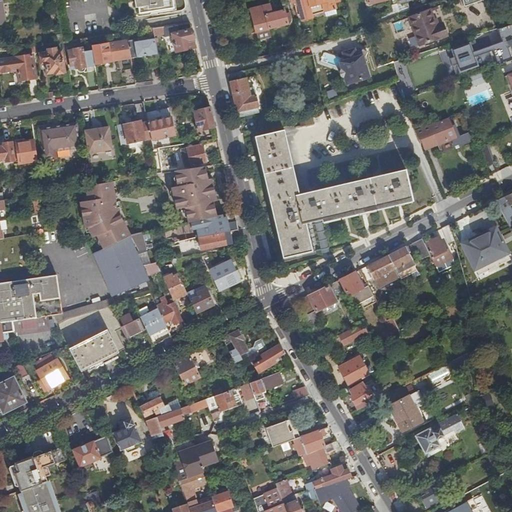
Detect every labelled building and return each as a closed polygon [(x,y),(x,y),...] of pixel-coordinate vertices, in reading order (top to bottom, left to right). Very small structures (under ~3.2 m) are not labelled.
[(134,0),(137,14),(174,8),(173,0),(134,0)] [(325,12),(336,9),(335,3),(339,2),(338,0),(290,0),(292,4),(297,3),(302,20),(313,18),(312,15),(325,12)] [(487,10),(501,5),(499,0),(484,0),(487,10)] [(257,31),(270,28),(288,24),(287,19),(291,18),(289,13),(286,14),(285,10),(273,12),(271,2),(251,8),(257,31)] [(337,14),(336,9),(325,12),(326,17),(337,14)] [(438,26),(435,19),(431,9),(410,17),(420,45),(446,35),(441,24),(440,24),(438,26)] [(225,15),(217,17),(221,32),(228,30),(225,15)] [(178,24),(152,28),(154,35),(164,33),(165,37),(173,35),(176,51),(190,49),(190,48),(196,47),(191,29),(179,31),(178,24)] [(272,37),(270,28),(257,31),(259,40),(272,37)] [(127,40),(130,58),(149,55),(151,67),(160,66),(154,38),(133,41),(133,39),(127,40)] [(92,45),(92,49),(95,64),(130,58),(127,40),(92,45)] [(454,57),(457,64),(460,73),(479,65),(470,42),(452,49),(454,57)] [(68,56),(64,56),(66,65),(70,64),(71,69),(76,69),(77,71),(78,72),(79,73),(80,73),(82,73),(83,72),(96,70),(95,64),(92,49),(84,51),(83,49),(82,50),(82,47),(67,50),(68,56)] [(45,62),(46,64),(47,73),(64,71),(61,50),(56,51),(56,49),(54,48),(47,49),(47,52),(40,53),(42,62),(45,62)] [(346,77),(347,78),(348,82),(351,83),(368,78),(370,75),(364,56),(361,55),(358,56),(356,48),(343,51),(345,60),(343,60),(342,62),(344,68),(347,70),(348,74),(346,77)] [(0,72),(17,70),(19,79),(18,79),(18,80),(37,77),(37,76),(36,76),(32,54),(11,58),(10,49),(0,50),(0,72)] [(124,69),(127,85),(136,84),(132,68),(124,69)] [(344,79),(347,78),(346,77),(348,74),(347,70),(344,68),(341,68),(340,71),(341,76),(344,79)] [(244,70),(228,74),(236,112),(258,106),(255,95),(250,96),(244,70)] [(400,74),(403,80),(411,77),(409,72),(400,74)] [(60,80),(63,95),(71,94),(68,79),(60,80)] [(258,106),(236,112),(237,116),(259,111),(258,106)] [(214,127),(209,107),(199,109),(199,110),(193,112),(198,130),(214,127)] [(151,138),(152,140),(175,135),(169,108),(159,111),(160,116),(147,119),(148,122),(151,138)] [(311,113),(299,116),(301,125),(313,123),(311,113)] [(431,124),(417,129),(420,139),(422,139),(426,149),(439,144),(439,145),(457,137),(450,117),(431,125),(431,124)] [(120,144),(151,138),(148,122),(141,123),(140,121),(123,124),(124,125),(116,126),(120,144)] [(76,123),(58,126),(61,150),(79,147),(76,123)] [(61,150),(58,126),(38,128),(43,160),(56,158),(55,151),(61,150)] [(87,152),(109,149),(105,126),(92,129),(92,132),(84,133),(87,152)] [(315,221),(322,219),(411,198),(412,201),(413,201),(406,169),(299,194),(284,130),(255,136),(283,258),(312,251),(306,223),(315,221)] [(38,159),(35,140),(27,142),(24,142),(15,144),(18,162),(38,159)] [(184,144),(182,144),(183,146),(187,146),(187,147),(187,149),(182,150),(186,166),(191,164),(191,165),(206,162),(202,144),(201,144),(201,141),(184,144)] [(0,145),(0,159),(5,159),(6,161),(14,160),(12,142),(3,143),(3,145),(0,145)] [(157,148),(154,149),(151,149),(156,173),(161,173),(157,148)] [(204,166),(174,170),(178,186),(172,187),(177,209),(186,207),(189,222),(190,221),(212,216),(216,216),(213,201),(216,200),(211,179),(207,179),(204,166)] [(111,181),(92,184),(85,185),(87,200),(79,202),(83,226),(86,226),(92,236),(96,235),(103,247),(130,235),(126,227),(125,228),(122,223),(123,222),(122,220),(122,219),(113,202),(115,202),(111,181)] [(216,216),(212,217),(213,220),(212,220),(214,226),(215,233),(238,229),(236,222),(228,224),(226,213),(216,216)] [(330,251),(322,219),(315,221),(322,253),(330,251)] [(453,240),(448,224),(442,228),(447,244),(453,240)] [(215,233),(214,226),(207,227),(208,235),(215,233)] [(215,233),(208,235),(202,236),(204,250),(233,244),(232,240),(240,238),(238,229),(215,233)] [(511,259),(496,232),(476,242),(474,239),(464,244),(480,275),(511,259)] [(0,271),(32,267),(27,233),(3,237),(0,237),(0,271)] [(142,237),(141,233),(131,235),(130,235),(138,250),(146,248),(145,246),(143,240),(146,239),(145,236),(142,237)] [(138,250),(130,235),(103,247),(93,252),(92,252),(95,258),(99,257),(139,251),(138,250)] [(439,237),(424,243),(430,254),(436,266),(452,258),(448,249),(446,250),(439,237)] [(424,243),(422,238),(412,243),(420,259),(430,254),(424,243)] [(416,269),(405,247),(388,255),(395,268),(400,277),(403,276),(404,277),(412,272),(412,271),(416,269)] [(150,260),(146,248),(138,250),(139,251),(143,262),(150,260)] [(144,265),(143,262),(139,251),(99,257),(95,258),(112,296),(150,280),(148,275),(144,265)] [(395,268),(388,255),(367,266),(374,279),(395,268)] [(179,257),(171,259),(176,269),(181,268),(179,257)] [(455,263),(452,258),(436,266),(438,271),(455,263)] [(231,260),(209,270),(218,288),(225,285),(226,286),(229,284),(230,285),(231,284),(241,280),(231,260)] [(156,262),(144,265),(148,275),(159,270),(156,262)] [(363,287),(355,272),(340,279),(354,305),(373,294),(368,285),(363,287)] [(172,273),(163,277),(173,299),(187,293),(178,273),(173,276),(172,273)] [(0,322),(45,316),(53,315),(62,314),(56,274),(0,282),(0,322)] [(340,287),(338,280),(294,302),(291,313),(301,330),(321,320),(317,311),(337,301),(331,290),(333,289),(333,290),(340,287)] [(342,291),(340,287),(333,290),(335,294),(339,295),(342,294),(342,291)] [(187,293),(196,313),(214,304),(206,288),(196,292),(195,289),(187,293)] [(162,303),(156,305),(156,306),(157,309),(164,323),(172,319),(179,332),(187,328),(173,299),(167,301),(164,296),(159,298),(162,303)] [(377,302),(387,321),(393,317),(394,317),(384,299),(377,302)] [(127,309),(123,301),(110,305),(114,313),(127,309)] [(166,326),(164,323),(157,309),(148,314),(141,317),(147,331),(149,334),(166,326)] [(124,325),(121,326),(126,336),(129,335),(143,329),(138,317),(137,318),(136,316),(133,317),(130,312),(120,317),(124,325)] [(60,329),(57,324),(55,320),(53,315),(45,316),(0,322),(0,339),(3,339),(8,338),(8,336),(8,332),(16,331),(17,335),(60,329)] [(393,334),(400,331),(393,317),(387,321),(386,321),(393,334)] [(344,345),(368,332),(363,322),(339,335),(344,345)] [(161,332),(167,329),(166,326),(149,334),(150,337),(161,332)] [(70,348),(81,371),(119,351),(108,329),(70,348)] [(239,329),(222,338),(234,363),(266,349),(262,339),(255,342),(253,347),(246,350),(241,339),(244,338),(239,329)] [(142,351),(154,345),(150,337),(149,334),(147,331),(136,337),(142,351)] [(284,353),(279,343),(256,357),(258,360),(253,364),(258,373),(276,362),(274,359),(284,353)] [(204,347),(174,362),(185,385),(200,377),(197,370),(211,363),(204,347)] [(472,358),(472,350),(449,362),(452,369),(472,358)] [(40,375),(48,389),(48,390),(68,378),(57,359),(54,360),(50,354),(36,362),(40,369),(37,370),(40,375)] [(351,384),(370,375),(369,373),(361,359),(360,356),(340,367),(344,375),(346,375),(351,384)] [(361,359),(369,373),(374,371),(371,365),(368,366),(366,361),(366,360),(365,357),(361,359)] [(13,367),(19,378),(27,374),(21,364),(16,366),(13,367)] [(167,366),(160,369),(166,381),(173,378),(167,366)] [(278,372),(261,378),(265,389),(282,382),(278,372)] [(44,392),(48,389),(40,375),(37,378),(44,392)] [(26,401),(13,377),(0,383),(0,406),(3,413),(26,401)] [(261,378),(249,382),(251,388),(254,397),(255,400),(262,398),(260,393),(266,391),(265,389),(261,378)] [(249,382),(245,384),(240,386),(242,391),(251,388),(249,382)] [(349,385),(338,391),(342,398),(352,392),(353,394),(351,396),(359,409),(376,400),(372,394),(373,394),(368,385),(365,387),(362,382),(351,389),(349,385)] [(414,392),(410,385),(390,396),(393,403),(390,405),(403,431),(422,421),(415,406),(422,403),(416,391),(414,392)] [(309,393),(304,386),(293,390),(295,398),(309,393)] [(251,388),(242,391),(245,400),(254,397),(251,388)] [(205,398),(206,402),(212,418),(219,415),(221,411),(221,410),(235,405),(235,402),(232,395),(230,389),(222,392),(215,395),(205,398)] [(472,405),(476,404),(475,394),(474,392),(464,397),(469,407),(472,405)] [(160,396),(139,406),(147,420),(157,417),(156,416),(172,411),(169,403),(165,405),(160,396)] [(193,402),(183,407),(184,410),(206,402),(205,398),(193,402)] [(476,413),(472,405),(469,407),(467,408),(471,415),(476,413)] [(179,408),(172,411),(156,416),(157,417),(161,431),(165,430),(163,425),(183,419),(179,408)] [(458,413),(416,435),(426,453),(440,445),(439,442),(437,439),(443,436),(444,435),(443,434),(442,431),(453,425),(454,429),(455,431),(465,427),(458,413)] [(157,417),(147,420),(146,421),(152,436),(162,432),(161,431),(157,417)] [(293,440),(300,437),(297,428),(294,430),(292,430),(292,428),(293,427),(290,418),(266,428),(273,447),(293,440)] [(126,427),(113,432),(119,449),(141,441),(135,424),(133,424),(132,419),(130,419),(125,420),(124,422),(126,427)] [(443,434),(454,429),(453,425),(442,431),(443,434)] [(324,434),(322,429),(300,437),(293,440),(299,455),(302,454),(307,452),(324,445),(320,436),(324,434)] [(169,433),(163,435),(168,448),(174,446),(169,433)] [(107,435),(98,438),(72,449),(79,466),(100,458),(100,457),(113,451),(107,435)] [(172,463),(177,475),(179,480),(203,472),(200,466),(217,460),(210,441),(179,452),(182,460),(172,463)] [(492,452),(493,451),(489,442),(484,444),(488,454),(492,452)] [(330,443),(324,445),(307,452),(309,457),(304,459),(306,465),(311,464),(313,468),(329,462),(325,453),(334,449),(330,443)] [(74,471),(64,444),(32,455),(33,456),(23,460),(24,461),(16,464),(18,469),(14,471),(16,475),(15,476),(16,481),(26,477),(30,487),(47,480),(74,471)] [(440,445),(426,453),(428,457),(442,449),(440,445)] [(238,459),(248,456),(246,450),(236,453),(238,459)] [(498,466),(492,452),(488,454),(494,468),(498,466)] [(246,458),(240,460),(242,467),(248,465),(246,458)] [(238,460),(226,464),(228,471),(240,467),(238,460)] [(343,479),(351,477),(347,468),(343,470),(341,465),(330,469),(331,474),(320,478),(320,479),(304,484),(306,491),(314,488),(322,486),(343,479)] [(203,472),(179,480),(187,503),(189,511),(216,511),(212,498),(196,503),(194,495),(192,496),(190,490),(192,490),(207,484),(203,472)] [(16,481),(20,490),(30,487),(26,477),(16,481)] [(292,495),(286,479),(281,481),(277,482),(275,483),(278,492),(281,498),(289,495),(292,495)] [(352,494),(343,479),(322,486),(328,497),(331,495),(342,511),(350,511),(360,507),(355,498),(352,494)] [(30,487),(20,490),(23,502),(20,503),(22,510),(27,508),(29,511),(58,511),(47,480),(30,487)] [(437,480),(418,490),(427,507),(446,497),(437,480)] [(96,490),(83,495),(89,511),(93,511),(94,511),(98,510),(95,503),(100,501),(96,490)] [(228,490),(211,496),(212,498),(216,511),(231,511),(230,507),(233,506),(228,490)] [(304,493),(307,501),(315,497),(312,490),(304,493)] [(125,491),(120,493),(122,500),(128,498),(125,491)] [(281,498),(278,492),(270,496),(275,506),(283,503),(281,498)] [(301,511),(297,500),(291,502),(289,495),(281,498),(283,503),(286,511),(301,511)] [(189,511),(187,503),(173,508),(174,511),(189,511)] [(286,511),(283,503),(275,506),(266,510),(265,511),(286,511)]
